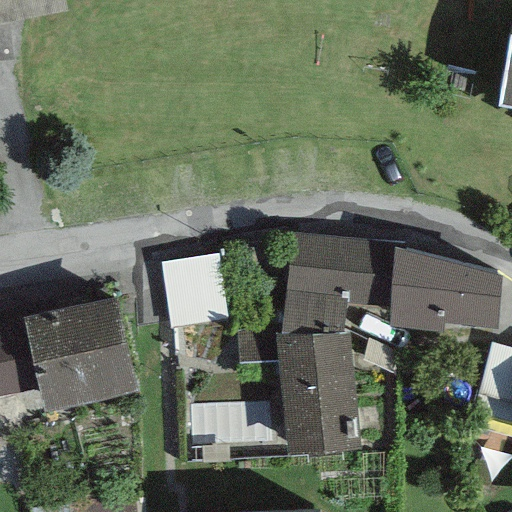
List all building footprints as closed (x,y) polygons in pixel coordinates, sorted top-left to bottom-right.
[(66,0),(0,0),(0,17),(67,3),(66,0)] [(511,20),(498,92),(511,94),(511,20)] [(394,238),(293,231),(279,326),(339,321),(344,295),(389,300),(394,238)] [(389,300),(388,314),(443,318),(442,310),(496,313),(502,262),(394,238),(389,300)] [(219,250),(162,258),(172,323),(229,314),(219,250)] [(117,287),(24,307),(26,313),(40,380),(44,399),(137,379),(117,287)] [(26,313),(0,318),(0,387),(40,380),(26,313)] [(339,321),(279,326),(275,326),(286,447),(359,440),(348,320),(339,321)] [(511,344),(491,339),(473,408),(511,418),(511,344)]
